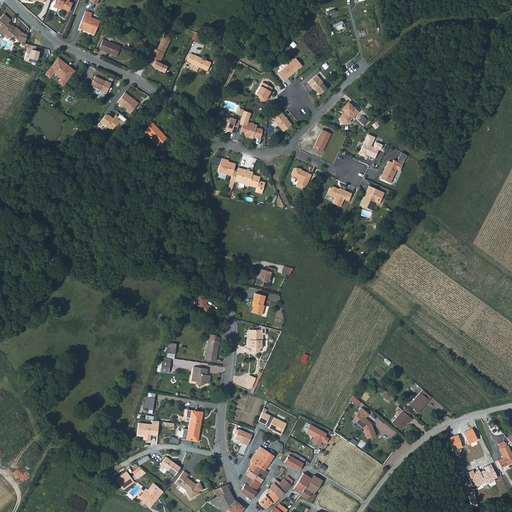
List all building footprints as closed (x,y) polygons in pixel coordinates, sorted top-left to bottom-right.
[(55,0),(54,4),(59,6),(69,10),(73,2),(69,0),(55,0)] [(85,11),(83,15),(99,21),(90,17),(92,13),(85,11)] [(27,34),(22,33),(16,27),(15,28),(9,22),(11,20),(4,14),(0,18),(0,29),(1,31),(0,32),(8,39),(11,35),(19,42),(25,43),(27,34)] [(94,34),(99,21),(83,15),(79,25),(89,30),(88,31),(94,34)] [(165,32),(163,37),(170,40),(172,36),(165,32)] [(195,32),(191,40),(199,44),(203,36),(195,32)] [(170,40),(163,37),(160,43),(168,46),(170,40)] [(120,46),(103,40),(99,49),(117,56),(120,46)] [(160,62),(168,46),(160,43),(157,48),(155,47),(149,59),(154,65),(161,69),(161,70),(165,72),(169,65),(160,62)] [(36,46),(28,44),(27,49),(24,60),(29,62),(30,59),(38,61),(40,52),(35,51),(36,46)] [(194,55),(190,54),(187,61),(191,63),(193,65),(191,69),(196,71),(198,67),(208,71),(212,62),(195,55),(194,55)] [(58,58),(45,75),(49,78),(54,73),(61,78),(66,82),(74,71),(58,58)] [(277,73),(284,81),(288,78),(302,66),(296,58),(277,73)] [(327,88),(316,75),(307,82),(313,89),(313,88),(319,94),(327,88)] [(102,90),(102,91),(107,94),(113,82),(108,80),(107,81),(97,76),(95,79),(92,85),(102,90)] [(66,82),(61,78),(58,83),(62,86),(66,82)] [(270,91),(272,88),(262,82),(256,93),(260,96),(259,97),(260,100),(262,101),(265,101),(268,95),(269,96),(271,92),(270,91)] [(138,103),(125,93),(117,102),(127,110),(126,111),(130,114),(138,103)] [(358,111),(348,102),(342,109),(345,112),(340,117),(340,121),(344,124),(348,124),(351,121),(350,120),(358,111)] [(280,110),(271,117),(283,132),(291,125),(282,114),(283,113),(280,110)] [(242,124),(240,130),(244,132),(246,137),(247,136),(252,138),(253,136),(260,138),(262,133),(262,130),(256,128),(256,125),(253,124),(252,122),(248,122),(251,113),(243,111),(241,116),(239,123),(242,124)] [(122,120),(116,116),(114,119),(108,115),(106,115),(101,122),(112,131),(116,125),(117,126),(122,120)] [(239,123),(240,121),(229,117),(229,119),(225,117),(223,118),(222,122),(221,121),(219,127),(226,129),(226,128),(229,129),(228,131),(235,134),(239,123)] [(151,127),(148,130),(162,145),(170,138),(156,122),(155,123),(152,120),(148,124),(151,127)] [(322,129),(313,148),(322,152),(331,133),(322,129)] [(124,145),(133,136),(127,130),(118,140),(124,145)] [(368,134),(359,154),(365,157),(367,155),(374,158),(379,149),(382,150),(384,145),(375,141),(373,146),(371,146),(375,137),(368,134)] [(221,158),(217,172),(232,176),(233,170),(235,164),(228,161),(226,162),(225,162),(226,159),(221,158)] [(380,179),(390,183),(396,170),(399,171),(402,164),(393,160),(392,162),(388,161),(380,179)] [(253,172),(238,167),(237,171),(234,181),(257,188),(259,181),(260,177),(252,174),(253,172)] [(290,174),(291,175),(299,179),(295,186),(304,190),(311,174),(295,167),(293,167),(290,174)] [(237,171),(233,170),(232,176),(228,187),(232,188),(234,181),(237,171)] [(264,182),(259,181),(257,188),(255,192),(261,194),(264,182)] [(329,188),(328,192),(329,195),(335,198),(332,203),(340,207),(344,199),(348,201),(352,194),(342,189),(341,190),(333,186),(329,188)] [(360,205),(371,210),(375,202),(379,204),(384,193),(369,186),(367,191),(368,192),(365,197),(365,196),(360,205)] [(281,275),(289,277),(293,270),(283,267),(281,275)] [(256,286),(264,288),(267,289),(270,278),(271,278),(273,273),(276,274),(277,270),(274,269),(272,273),(267,272),(260,270),(258,278),(256,286)] [(196,294),(192,300),(193,304),(201,309),(200,310),(209,318),(215,308),(196,294)] [(264,307),(263,306),(265,297),(260,296),(255,295),(253,304),(254,305),(254,306),(254,308),(252,314),(262,316),(263,312),(264,307)] [(262,331),(250,331),(250,349),(252,349),(255,349),(260,349),(262,349),(262,336),(262,331)] [(216,340),(216,336),(216,334),(210,333),(206,360),(217,361),(219,342),(219,340),(216,340)] [(171,362),(162,361),(161,372),(169,373),(171,362)] [(208,369),(194,367),(192,381),(197,382),(204,383),(210,384),(211,375),(207,375),(208,369)] [(251,389),(254,382),(247,380),(244,387),(251,389)] [(419,391),(428,398),(430,396),(421,388),(419,391)] [(393,397),(386,391),(382,396),(390,401),(393,397)] [(418,411),(428,398),(419,391),(411,401),(409,404),(409,405),(418,411)] [(356,405),(359,401),(352,396),(349,400),(356,405)] [(365,419),(369,421),(366,419),(369,415),(361,408),(358,412),(358,413),(358,414),(359,415),(365,419)] [(413,417),(403,409),(393,421),(401,428),(409,419),(411,420),(413,417)] [(187,418),(191,419),(190,426),(200,428),(201,418),(202,418),(203,413),(188,411),(187,418)] [(286,422),(261,411),(257,422),(268,427),(267,429),(272,431),(272,432),(280,436),(286,422)] [(356,423),(360,426),(365,419),(359,415),(355,420),(357,421),(356,423)] [(134,432),(140,421),(136,419),(131,431),(134,432)] [(365,429),(366,432),(372,423),(370,424),(368,423),(369,421),(365,419),(360,426),(365,429)] [(373,423),(372,423),(366,432),(369,439),(378,435),(373,423)] [(320,442),(324,444),(328,438),(324,436),(325,432),(308,424),(303,433),(312,437),(309,442),(318,446),(320,442)] [(200,428),(190,426),(189,431),(184,431),(183,440),(199,442),(200,437),(198,437),(200,428)] [(251,434),(237,429),(233,439),(246,445),(251,434)] [(498,443),(500,448),(506,446),(504,440),(498,443)] [(504,457),(498,460),(501,467),(511,461),(511,452),(511,453),(508,445),(506,446),(500,448),(499,449),(501,454),(503,453),(504,457)] [(275,456),(261,447),(256,454),(270,464),(275,456)] [(285,463),(300,471),(304,463),(293,457),(294,454),(290,451),(289,453),(290,453),(285,463)] [(253,463),(249,469),(257,475),(262,467),(266,470),(270,464),(256,454),(251,461),(251,462),(253,463)] [(145,456),(135,461),(137,465),(147,460),(145,456)] [(167,458),(161,466),(175,476),(181,468),(167,458)] [(319,468),(324,472),(327,467),(322,463),(319,468)] [(265,479),(269,472),(266,470),(262,467),(257,475),(265,479)] [(262,484),(265,479),(257,475),(249,469),(246,474),(250,476),(262,484)] [(125,471),(114,478),(122,491),(132,482),(125,471)] [(182,471),(174,482),(185,490),(188,498),(198,494),(197,492),(202,490),(198,482),(194,484),(185,477),(187,474),(182,471)] [(304,472),(293,489),(302,494),(312,477),(305,472),(304,472)] [(312,477),(302,494),(314,502),(315,502),(318,497),(316,495),(317,494),(315,492),(323,479),(315,474),(312,477)] [(262,484),(250,476),(246,483),(243,490),(244,493),(253,499),(258,491),(257,491),(262,484)] [(289,476),(286,479),(292,485),(294,481),(289,476)] [(291,487),(292,485),(286,479),(285,479),(281,483),(278,486),(285,493),(291,487)] [(285,493),(278,486),(281,483),(278,480),(270,488),(280,498),(285,493)] [(141,500),(145,504),(148,501),(152,504),(155,500),(157,497),(158,498),(164,492),(153,484),(148,491),(147,490),(143,495),(144,496),(141,500)] [(224,511),(241,511),(245,508),(235,500),(228,484),(215,490),(217,497),(208,502),(224,511)] [(275,504),(280,498),(270,488),(265,494),(267,496),(260,502),(267,510),(274,503),(275,504)]
